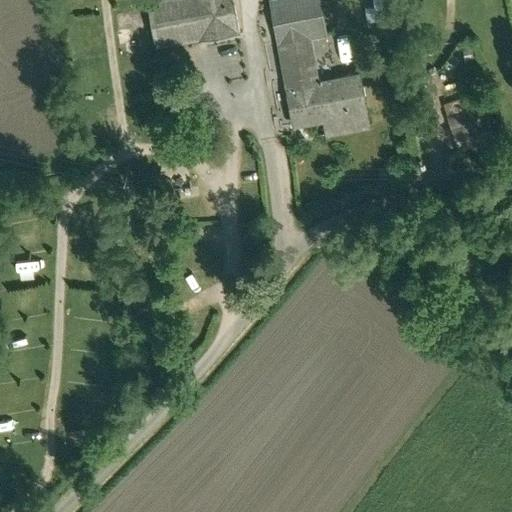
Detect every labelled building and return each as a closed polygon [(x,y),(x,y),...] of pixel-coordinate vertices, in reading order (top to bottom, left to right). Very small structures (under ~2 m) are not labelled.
[(243,6),(240,0),(153,0),(160,44),(244,29),(243,6)] [(334,32),(328,0),(276,0),(300,126),(331,120),(333,134),(341,132),(342,135),(380,128),(369,71),(325,79),(316,35),(334,32)] [(132,31),(120,32),(121,48),(134,47),(132,31)] [(450,112),(465,147),(503,131),(488,95),(450,112)] [(306,144),(293,147),(299,171),(311,169),(306,144)]
